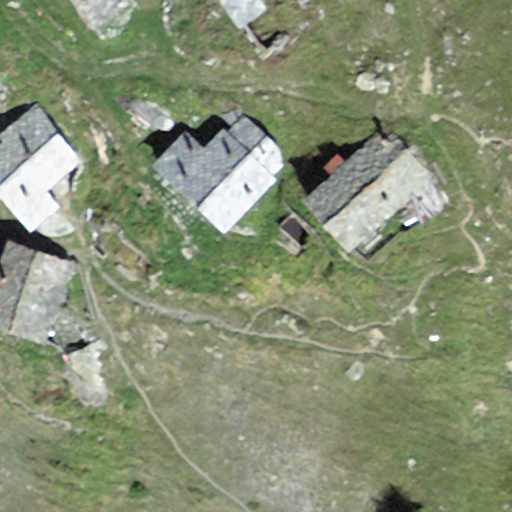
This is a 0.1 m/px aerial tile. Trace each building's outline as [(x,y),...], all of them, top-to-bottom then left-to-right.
[(78,0),(91,22),(126,2),(128,0),(78,0)] [(261,8),(255,0),(224,0),(241,23),(251,15),(261,8)] [(8,145),(0,151),(0,188),(28,227),(57,205),(43,186),(76,161),(38,110),(2,137),(8,145)] [(186,136),(158,166),(222,224),(282,158),(238,119),(214,146),(206,155),(186,136)] [(356,158),(312,200),(355,245),(421,183),(377,138),(356,158)] [(69,264),(10,247),(0,282),(0,322),(48,336),(58,301),(69,264)]
